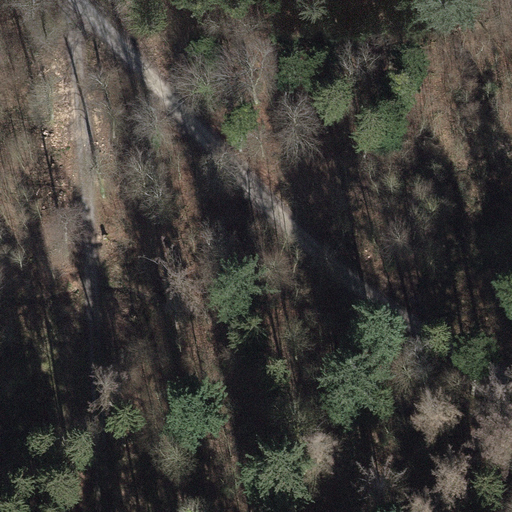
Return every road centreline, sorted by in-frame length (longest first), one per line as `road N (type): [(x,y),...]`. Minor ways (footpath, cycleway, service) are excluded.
road 1 (track): [(511,380),(364,295),(78,0)]
road 2 (track): [(79,1),(108,511)]
